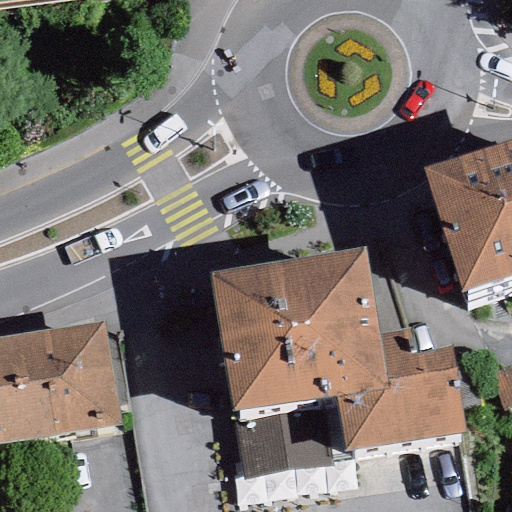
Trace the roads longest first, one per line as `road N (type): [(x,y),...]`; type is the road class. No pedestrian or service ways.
road 1 (unknown): [(219,258),(304,233),(372,239),(417,262),(461,337),(511,344)]
road 2 (secondary): [(0,294),(304,161)]
road 3 (secondary): [(250,59),(145,149),(0,217)]
road 4 (unknown): [(219,258),(176,286),(154,332),(148,385),(173,511)]
road 5 (secondary): [(304,161),(334,170),(391,160),(417,140),(440,100)]
road 6 (unknown): [(301,511),(450,490)]
road 7 (secondary): [(250,59),(258,113),(304,161)]
